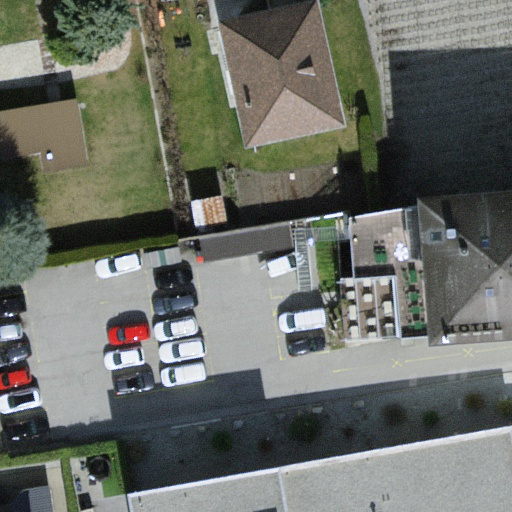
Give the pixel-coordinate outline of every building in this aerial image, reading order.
[(327,10),(230,29),(255,158),(352,139),(327,10)] [(79,98),(0,111),(0,135),(3,155),(45,148),(49,174),(91,167),(79,98)] [(511,175),(408,183),(409,201),(420,329),(511,321),(511,175)] [(409,201),(344,215),(350,270),(389,270),(397,325),(420,329),(409,201)] [(511,511),(511,445),(507,419),(126,485),(130,511),(511,511)]
